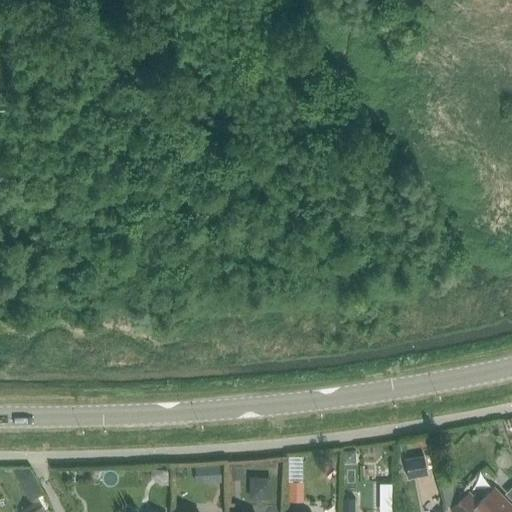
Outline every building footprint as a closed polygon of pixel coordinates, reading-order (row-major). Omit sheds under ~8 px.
[(342,451),(343,464),(356,463),(355,450),(342,451)] [(423,456),(403,460),(407,478),(426,475),(423,456)] [(193,467),(194,478),(220,476),(219,465),(193,467)] [(230,475),(230,481),(243,480),(242,468),(240,468),(229,468),(230,475)] [(453,501),(449,480),(440,481),(443,508),(453,501)] [(287,502),(302,503),(303,482),(288,482),(287,502)] [(38,489),(37,486),(27,491),(25,497),(28,502),(41,495),(38,489)] [(511,511),(511,508),(493,489),(478,503),(468,492),(450,511),(451,511),(511,511)] [(341,499),(340,511),(354,511),(354,499),(352,499),(341,499)]
